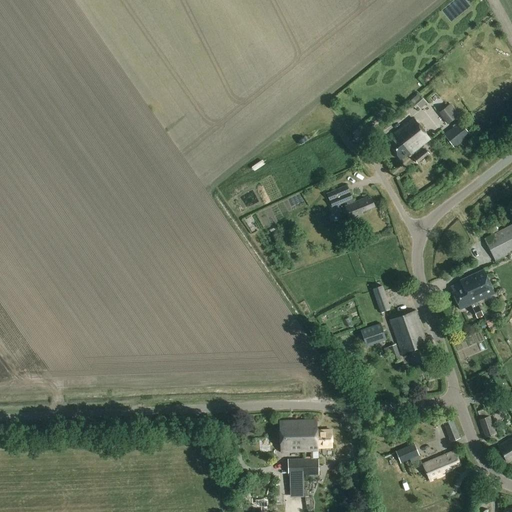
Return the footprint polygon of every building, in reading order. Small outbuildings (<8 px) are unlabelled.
[(409,102),(418,112),(427,104),(418,94),(409,102)] [(450,104),(439,113),(448,125),(459,116),(450,104)] [(429,140),(413,120),(384,142),(398,161),(406,155),(407,156),(429,140)] [(460,123),(444,135),(454,148),(470,136),(460,123)] [(426,150),(413,160),(416,165),(429,154),(426,150)] [(346,187),(334,192),(327,195),(333,208),(341,204),(345,203),(347,206),(345,206),(350,219),(362,215),(361,213),(375,208),(371,199),(368,201),(367,198),(353,203),(354,204),(352,205),(351,204),(352,204),(349,194),(346,187)] [(511,252),(511,225),(484,239),(495,261),(511,252)] [(483,270),(462,280),(469,296),(471,295),(475,303),(477,302),(494,294),(483,270)] [(469,296),(462,280),(460,281),(461,283),(451,287),(453,292),(452,293),(460,310),(470,305),(477,318),(483,316),(477,302),(475,303),(471,295),(469,296)] [(372,289),(381,313),(392,310),(383,286),(372,289)] [(429,354),(414,311),(389,320),(401,354),(407,352),(412,365),(427,360),(425,356),(429,354)] [(495,318),(486,322),(489,329),(498,325),(495,318)] [(380,324),(361,331),(367,347),(386,340),(380,324)] [(386,348),(384,349),(389,366),(391,366),(400,363),(395,346),(386,348)] [(485,409),(477,412),(480,419),(488,417),(485,409)] [(488,417),(480,419),(479,420),(485,438),(496,434),(491,416),(488,417)] [(443,424),(451,443),(461,439),(453,419),(443,424)] [(282,452),(305,451),(303,421),(280,422),(282,452)] [(311,459),(304,460),(304,476),(319,475),(318,448),(333,447),(332,431),(318,431),(317,421),(303,421),(305,451),(310,451),(311,459)] [(511,438),(498,446),(506,461),(511,458),(511,438)] [(395,451),(400,463),(419,456),(414,444),(395,451)] [(458,465),(452,451),(423,465),(430,481),(444,475),(443,472),(458,465)] [(304,476),(304,460),(290,460),(290,477),(304,476)] [(303,485),(290,486),(291,496),(303,496),(303,485)]
